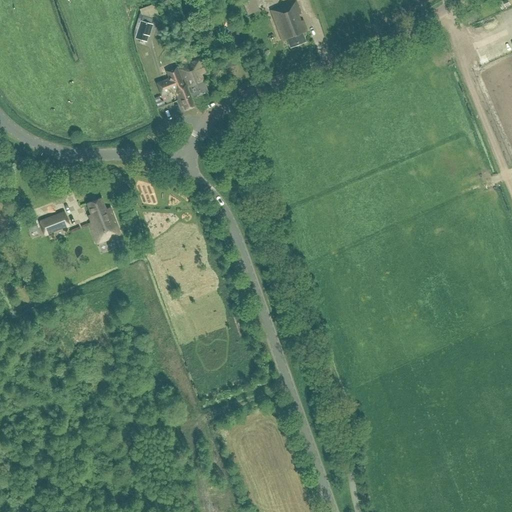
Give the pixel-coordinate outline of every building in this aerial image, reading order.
[(253,0),(249,0),(241,3),(246,16),(257,12),(253,0)] [(287,39),(290,47),(305,41),(302,33),(306,31),(295,1),(270,10),(281,41),(287,39)] [(145,42),(147,35),(149,36),(153,24),(141,21),(137,32),(139,33),(137,40),(145,42)] [(173,47),(180,43),(177,37),(169,41),(173,47)] [(175,52),(177,58),(178,58),(182,66),(178,67),(187,87),(189,86),(193,97),(207,91),(200,74),(205,72),(199,59),(189,63),(186,54),(188,53),(186,47),(175,52)] [(226,61),(228,67),(236,64),(234,58),(226,61)] [(162,95),(174,90),(181,107),(183,106),(185,110),(194,106),(185,85),(184,86),(176,67),(166,71),(169,78),(157,84),(162,95)] [(120,235),(110,208),(105,210),(101,198),(87,204),(94,222),(88,224),(96,244),(120,235)] [(64,213),(41,222),(45,234),(69,225),(64,213)]
